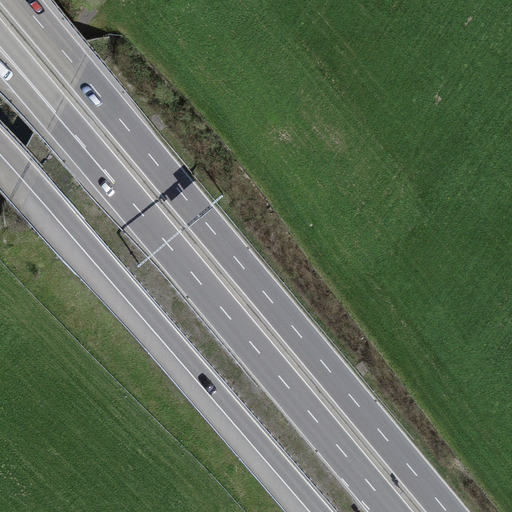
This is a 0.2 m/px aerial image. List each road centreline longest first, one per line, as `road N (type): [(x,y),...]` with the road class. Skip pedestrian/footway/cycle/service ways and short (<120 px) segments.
road 1 (motorway): [(447,511),(19,0)]
road 2 (motorway): [(0,156),(311,511)]
road 3 (motorway): [(97,161),(390,511)]
road 4 (track): [(0,178),(94,0)]
road 5 (motorway): [(0,37),(97,161)]
road 6 (motorway): [(0,65),(97,161)]
